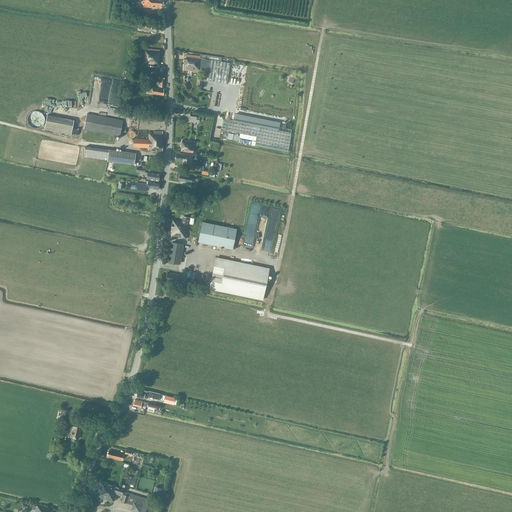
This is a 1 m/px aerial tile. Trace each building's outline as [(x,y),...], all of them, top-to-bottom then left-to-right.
[(143,63),(146,64),(147,64),(148,65),(150,64),(158,64),(158,61),(159,62),(160,50),(144,49),(143,63)] [(222,58),(200,54),(199,57),(200,57),(199,70),(209,72),(208,81),(227,84),(230,63),(221,62),(222,58)] [(199,72),(199,70),(200,57),(199,57),(186,55),(186,60),(184,60),(183,71),(199,72)] [(147,93),(162,95),(163,88),(148,86),(147,93)] [(106,110),(114,111),(116,101),(108,100),(106,110)] [(84,129),(120,136),(123,121),(87,113),(84,129)] [(190,113),(189,122),(196,123),(196,122),(199,123),(200,116),(197,116),(197,114),(190,113)] [(223,120),(221,129),(257,136),(255,146),(288,152),(291,130),(234,119),(234,122),(223,120)] [(72,135),(74,125),(47,120),(45,129),(72,135)] [(132,147),(148,148),(148,150),(162,151),(162,138),(161,138),(162,132),(153,131),(153,134),(148,134),(148,140),(133,139),(132,147)] [(182,140),(180,152),(192,154),(193,151),(195,152),(195,148),(193,148),(194,142),(182,140)] [(109,150),(108,161),(134,165),(136,154),(109,150)] [(176,153),(175,161),(182,162),(182,167),(191,168),(193,156),(176,153)] [(146,179),(150,179),(158,181),(159,174),(147,173),(146,179)] [(180,175),(179,181),(195,184),(196,178),(180,175)] [(136,189),(136,190),(146,192),(146,188),(158,190),(159,183),(151,182),(150,183),(149,185),(150,185),(150,186),(147,185),(147,184),(137,183),(136,189)] [(171,236),(186,239),(189,224),(190,218),(183,217),(182,222),(172,220),(170,232),(171,232),(171,236)] [(243,220),(243,238),(253,238),(254,220),(243,220)] [(221,226),(202,222),(198,242),(232,249),(233,245),(237,229),(233,229),(233,227),(228,226),(228,228),(221,226)] [(216,258),(209,288),(263,300),(269,269),(216,258)] [(167,273),(166,281),(179,284),(180,275),(167,273)] [(147,397),(159,400),(160,394),(148,391),(144,390),(143,393),(138,391),(136,397),(146,399),(147,397)] [(133,403),(133,404),(133,405),(133,406),(140,407),(141,407),(143,408),(143,406),(147,407),(155,409),(155,410),(159,411),(161,406),(135,400),(134,403),(133,403)] [(62,409),(60,416),(68,418),(69,411),(62,409)] [(71,437),(78,438),(82,424),(73,422),(71,429),(73,430),(71,437)] [(107,457),(122,461),(124,454),(109,450),(107,457)] [(97,497),(97,500),(101,501),(102,498),(113,502),(114,497),(115,498),(116,494),(122,496),(124,488),(125,489),(125,486),(123,485),(122,488),(102,482),(100,487),(99,488),(98,490),(99,490),(98,491),(99,491),(97,497)] [(163,488),(155,486),(152,498),(160,500),(163,488)] [(134,506),(133,510),(138,511),(145,511),(149,500),(124,492),(121,502),(134,506)]
